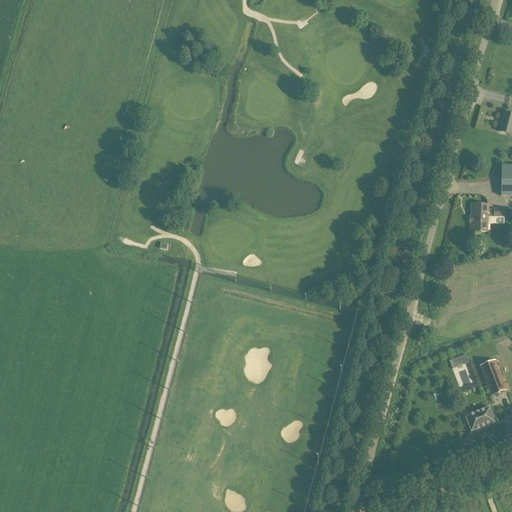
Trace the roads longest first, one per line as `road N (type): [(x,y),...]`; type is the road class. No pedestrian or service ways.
road 1 (unclassified): [(354,511),(495,0)]
road 2 (track): [(135,511),(197,270),(186,245)]
